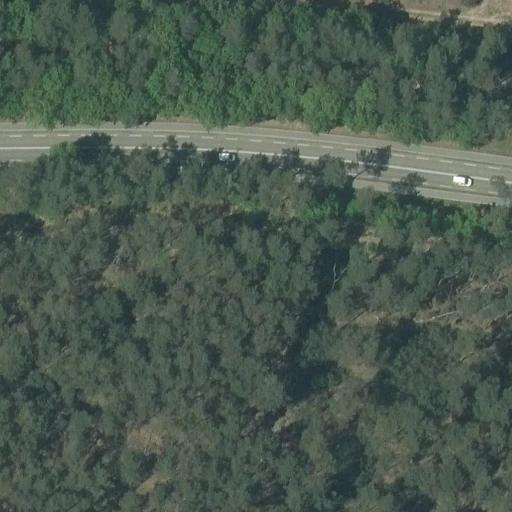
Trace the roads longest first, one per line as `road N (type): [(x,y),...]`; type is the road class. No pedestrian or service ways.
road 1 (track): [(511,321),(155,265),(0,260)]
road 2 (primary): [(0,150),(312,157),(511,183)]
road 3 (track): [(0,0),(249,0),(511,29)]
